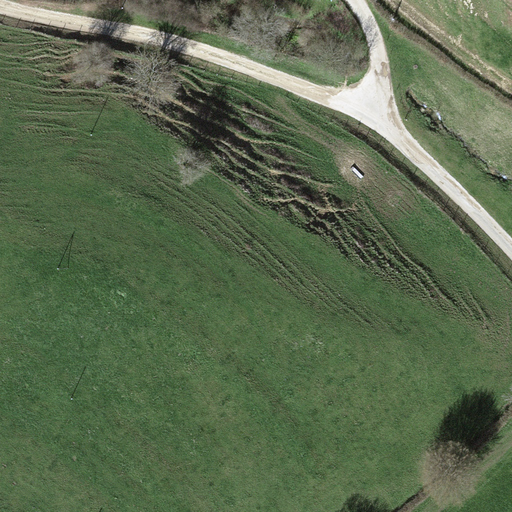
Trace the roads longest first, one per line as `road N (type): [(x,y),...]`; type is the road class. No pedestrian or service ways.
road 1 (track): [(372,115),(194,48),(0,8)]
road 2 (track): [(511,249),(372,115)]
road 3 (track): [(511,93),(380,0)]
road 4 (track): [(372,115),(377,50),(355,0)]
